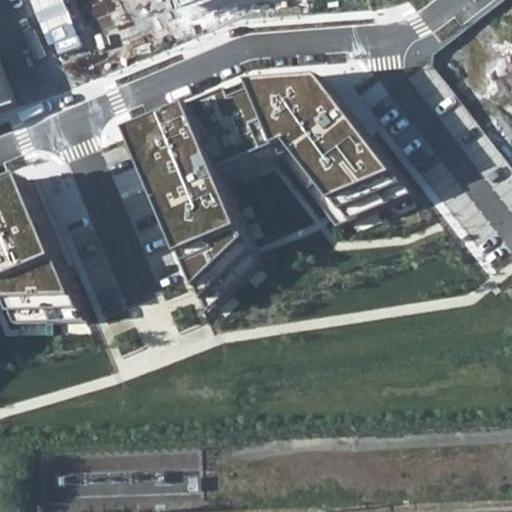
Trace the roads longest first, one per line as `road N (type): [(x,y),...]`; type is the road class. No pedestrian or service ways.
road 1 (residential): [(71,123),(248,45),(380,44)]
road 2 (residential): [(380,44),(511,234)]
road 3 (residential): [(71,123),(156,326)]
